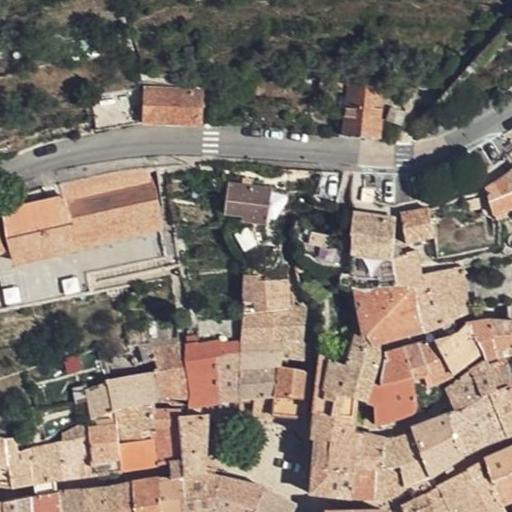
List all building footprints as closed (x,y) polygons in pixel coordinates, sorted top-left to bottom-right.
[(361,58),(357,105),(389,108),(393,61),(361,58)] [(105,102),(156,93),(176,94),(177,61),(157,61),(101,69),(105,102)] [(193,94),(195,62),(177,61),(176,94),(193,94)] [(208,95),(211,63),(195,62),(193,94),(208,95)] [(398,89),(412,93),(417,80),(403,77),(398,89)] [(0,205),(3,216),(13,254),(16,264),(160,230),(160,227),(146,168),(120,173),(38,191),(0,205)] [(511,189),(511,171),(503,179),(507,192),(511,189)] [(511,209),(511,189),(507,192),(503,179),(485,189),(487,196),(479,199),(487,217),(494,215),(511,209)] [(231,183),(226,214),(246,217),(246,222),(268,225),(274,189),(231,183)] [(406,241),(432,235),(429,208),(402,213),(406,241)] [(393,254),(397,219),(354,214),(355,246),(360,245),(361,258),(382,256),(385,285),(409,286),(426,286),(423,274),(415,248),(393,254)] [(0,247),(4,256),(13,254),(3,216),(0,216),(0,234),(0,235),(0,234),(0,247)] [(476,301),(465,265),(444,269),(456,318),(463,315),(477,310),(476,301)] [(426,286),(435,324),(456,318),(444,269),(423,274),(426,286)] [(246,313),(292,308),(290,279),(247,279),(246,313)] [(374,336),(374,341),(395,335),(385,285),(360,288),(365,334),(374,336)] [(385,285),(395,335),(420,329),(409,286),(385,285)] [(420,329),(435,324),(426,286),(409,286),(420,329)] [(292,308),(246,313),(245,351),(244,364),(282,364),(282,357),(306,359),(306,343),(305,308),(292,308)] [(499,353),(492,317),(471,323),(482,349),(485,353),(486,356),(499,353)] [(511,318),(492,317),(499,353),(511,351),(511,350),(511,318)] [(464,326),(473,357),(482,349),(471,323),(464,326)] [(158,342),(155,324),(130,329),(133,347),(158,342)] [(473,357),(464,326),(456,330),(440,336),(454,370),(460,366),(473,357)] [(374,336),(365,334),(358,332),(355,343),(354,348),(375,353),(375,349),(374,341),(374,336)] [(431,366),(438,376),(438,378),(440,378),(445,376),(449,373),(454,370),(440,336),(418,342),(417,342),(431,366)] [(351,363),(354,348),(355,343),(320,337),(319,355),(351,363)] [(380,357),(379,369),(379,381),(414,370),(431,366),(417,342),(380,349),(380,357)] [(219,405),(218,356),(227,354),(224,343),(192,349),(190,362),(191,406),(219,405)] [(186,345),(156,347),(159,360),(163,378),(166,378),(163,394),(175,397),(188,398),(187,363),(184,363),(183,348),(185,348),(186,345)] [(139,364),(159,360),(156,347),(137,350),(139,364)] [(375,353),(354,348),(351,363),(350,368),(372,372),(375,353)] [(240,403),(244,364),(245,351),(227,354),(218,356),(219,405),(240,403)] [(499,353),(486,356),(496,386),(511,381),(511,358),(511,351),(499,353)] [(356,399),(343,398),(350,368),(351,363),(319,355),(314,417),(315,422),(314,427),(335,427),(356,432),(356,425),(357,414),(356,399)] [(496,386),(486,356),(472,367),(481,402),(500,397),(496,386)] [(282,364),(244,364),(240,403),(239,416),(256,415),(258,399),(279,400),(282,364)] [(258,399),(256,415),(276,414),(281,415),(307,417),(308,374),(301,369),(282,364),(279,400),(258,399)] [(426,397),(442,391),(438,378),(438,376),(431,366),(414,370),(423,398),(426,397)] [(149,367),(102,377),(102,380),(102,381),(105,394),(149,390),(152,376),(149,375),(149,367)] [(472,367),(448,386),(455,411),(460,409),(481,402),(472,367)] [(350,368),(343,398),(356,399),(364,399),(370,402),(376,404),(374,389),(372,388),(370,387),(372,372),(350,368)] [(400,416),(420,409),(421,405),(423,401),(423,398),(414,370),(379,381),(379,383),(376,386),(374,389),(376,404),(378,421),(389,420),(400,416)] [(147,399),(149,390),(105,394),(102,381),(80,388),(87,416),(108,413),(107,404),(147,399)] [(511,381),(496,386),(500,397),(511,430),(511,381)] [(511,434),(511,430),(500,397),(481,402),(492,443),(511,434)] [(108,413),(109,412),(116,472),(136,469),(130,421),(147,419),(147,407),(147,399),(107,404),(108,413)] [(492,443),(481,402),(460,409),(476,450),(492,443)] [(147,419),(175,416),(172,407),(147,407),(147,419)] [(476,450),(460,409),(455,411),(452,412),(467,455),(476,450)] [(87,416),(83,417),(89,476),(116,472),(109,412),(108,413),(87,416)] [(432,419),(452,465),(467,455),(452,412),(432,419)] [(176,432),(179,456),(180,468),(181,476),(210,476),(208,466),(201,413),(175,416),(147,419),(148,434),(176,432)] [(57,481),(89,476),(83,417),(57,428),(59,435),(52,438),(57,481)] [(130,421),(136,469),(152,467),(148,434),(147,419),(130,421)] [(452,465),(432,419),(414,426),(416,429),(423,444),(436,475),(452,465)] [(31,491),(58,488),(58,484),(57,481),(52,438),(38,442),(35,427),(32,430),(21,434),(9,438),(16,449),(24,446),(30,485),(30,488),(31,491)] [(313,443),(318,443),(317,448),(315,455),(356,460),(362,432),(356,432),(335,427),(314,427),(313,443)] [(436,475),(423,444),(416,429),(396,435),(411,487),(436,475)] [(148,434),(152,467),(165,464),(165,457),(179,456),(176,432),(148,434)] [(362,432),(356,460),(354,470),(349,497),(373,498),(388,436),(362,432)] [(378,498),(403,494),(411,487),(396,435),(388,436),(373,498),(378,498)] [(0,485),(10,487),(6,448),(16,449),(9,438),(0,437),(0,485)] [(6,448),(10,487),(30,485),(24,446),(16,449),(6,448)] [(511,502),(511,448),(489,459),(506,505),(511,502)] [(356,460),(315,455),(314,466),(354,470),(356,460)] [(496,511),(506,505),(489,459),(469,470),(487,511),(496,511)] [(330,495),(349,497),(354,470),(314,466),(309,494),(330,495)] [(487,511),(469,470),(441,485),(453,511),(487,511)] [(160,498),(160,478),(159,475),(136,478),(136,499),(160,498)] [(160,478),(160,498),(160,511),(180,511),(181,476),(160,478)] [(212,511),(210,476),(181,476),(180,511),(212,511)] [(210,476),(210,486),(211,511),(232,511),(235,504),(251,511),(252,511),(263,489),(223,478),(210,476)] [(112,483),(111,511),(136,511),(136,499),(136,478),(112,483)] [(111,511),(112,483),(86,486),(87,511),(111,511)] [(453,511),(441,485),(416,498),(422,511),(453,511)] [(87,511),(86,486),(58,488),(61,505),(61,511),(87,511)] [(61,511),(61,505),(58,488),(31,491),(32,511),(61,511)] [(292,511),(296,503),(263,489),(252,511),(292,511)] [(10,498),(10,505),(9,511),(32,511),(31,491),(10,498)] [(0,504),(10,505),(10,498),(0,495),(0,504)] [(136,511),(160,511),(160,498),(136,499),(136,511)] [(409,511),(422,511),(416,498),(407,505),(409,511)]
